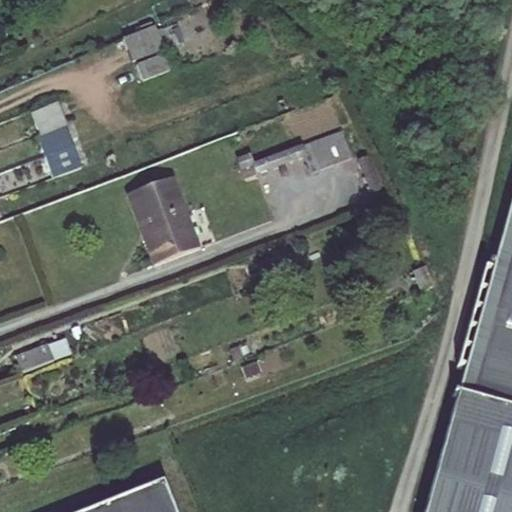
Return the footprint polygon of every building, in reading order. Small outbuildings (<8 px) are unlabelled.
[(260,15),(253,23),(260,30),(268,23),(260,15)] [(153,28),(122,41),(131,64),(162,51),(153,28)] [(163,57),(136,66),(142,82),(168,73),(163,57)] [(39,137),(65,127),(58,105),(31,115),(39,137)] [(39,137),(37,137),(42,151),(70,140),(65,127),(39,137)] [(249,155),(235,160),(239,171),(252,167),(254,176),(303,158),(310,175),(352,159),(341,132),(253,165),(249,155)] [(72,147),(46,157),(52,172),(78,163),(72,147)] [(171,180),(127,196),(153,267),(197,251),(171,180)] [(14,195),(0,198),(0,216),(0,218),(19,211),(14,195)] [(511,511),(511,197),(424,511),(511,511)] [(272,262),(257,267),(264,284),(278,279),(272,262)] [(424,268),(413,272),(421,292),(433,288),(424,268)] [(47,346),(14,358),(20,374),(53,362),(47,346)] [(87,511),(173,511),(161,482),(87,511)]
